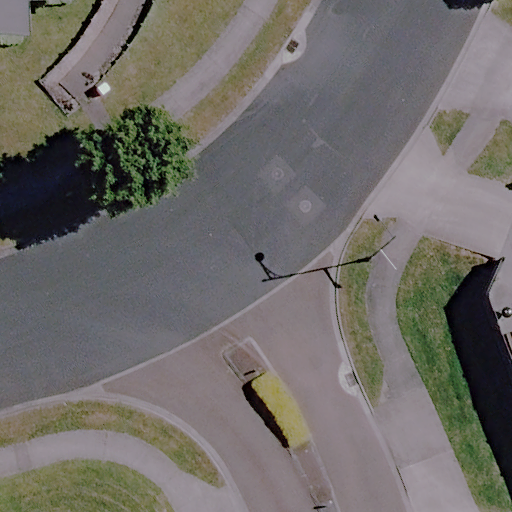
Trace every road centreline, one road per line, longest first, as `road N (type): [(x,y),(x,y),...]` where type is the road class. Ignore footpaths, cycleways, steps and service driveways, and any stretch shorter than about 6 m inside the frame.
road 1 (residential): [(206,251),(348,113),(411,0)]
road 2 (residential): [(206,251),(315,511)]
road 3 (residential): [(0,352),(134,299),(206,251)]
